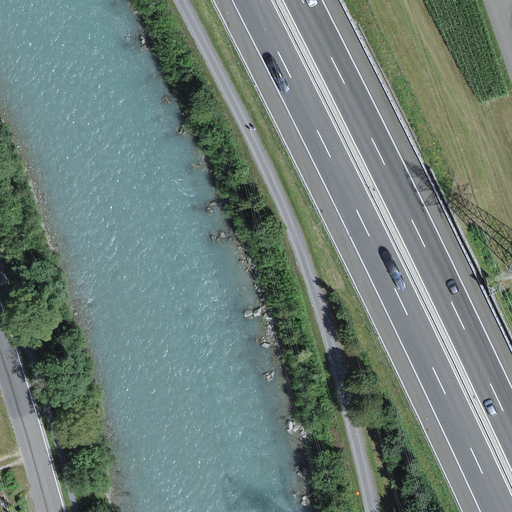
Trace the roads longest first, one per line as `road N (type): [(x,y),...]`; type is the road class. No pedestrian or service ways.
road 1 (motorway): [(250,0),(500,511)]
road 2 (track): [(371,511),(300,252),(181,0)]
road 3 (motorway): [(511,418),(305,0)]
road 4 (tertiary): [(0,335),(51,511)]
